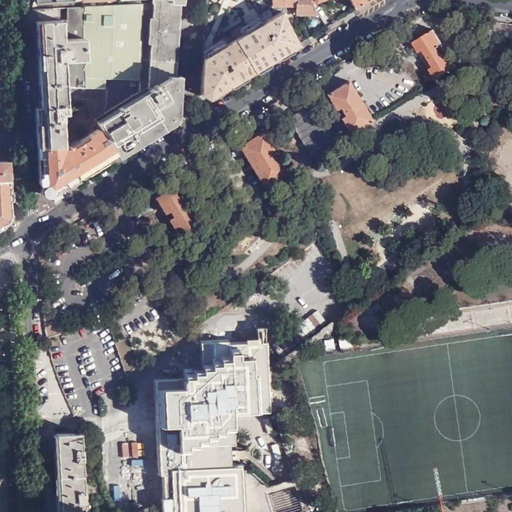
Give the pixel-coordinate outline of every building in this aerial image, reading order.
[(180,0),(152,0),(152,1),(151,1),(150,18),(147,18),(146,44),(149,45),(146,90),(95,120),(105,138),(115,154),(137,142),(137,138),(172,117),(180,0)] [(292,0),(296,4),(296,12),(297,14),(305,14),(305,16),(315,16),(315,13),(317,13),(311,2),(309,0),(292,0)] [(349,0),(354,8),(366,0),(349,0)] [(66,30),(67,37),(89,36),(90,57),(62,58),(64,86),(104,88),(105,77),(140,79),(143,2),(67,7),(66,19),(66,30)] [(255,26),(235,38),(254,70),(298,44),(279,12),(273,16),(255,26)] [(37,106),(39,146),(62,144),(60,112),(65,111),(64,86),(62,58),(90,57),(89,36),(67,37),(62,37),(60,19),(37,21),(42,106),(37,106)] [(429,72),(434,82),(454,72),(434,31),(411,41),(418,56),(424,53),(432,71),(429,72)] [(199,93),(208,97),(254,70),(235,38),(218,48),(204,56),(199,93)] [(327,94),(346,136),(371,125),(352,83),(327,94)] [(48,196),(115,154),(105,138),(103,139),(97,129),(87,135),(88,137),(71,147),(70,145),(69,146),(67,144),(66,145),(66,147),(62,150),(62,144),(39,146),(40,193),(48,196)] [(263,135),(238,149),(263,192),(288,178),(263,135)] [(0,178),(9,178),(8,159),(0,159),(0,178)] [(0,224),(6,222),(9,216),(10,212),(9,178),(0,178),(0,224)] [(198,226),(172,183),(151,196),(177,239),(198,226)] [(262,344),(262,339),(246,340),(246,345),(228,345),(228,342),(201,344),(202,374),(193,374),(194,378),(184,378),(185,380),(156,382),(161,476),(165,475),(166,499),(163,499),(163,511),(244,511),(242,467),(233,467),(231,445),(236,445),(234,414),(271,413),(266,344),(262,344)] [(84,507),(80,433),(55,434),(60,511),(83,511),(83,507),(84,507)]
